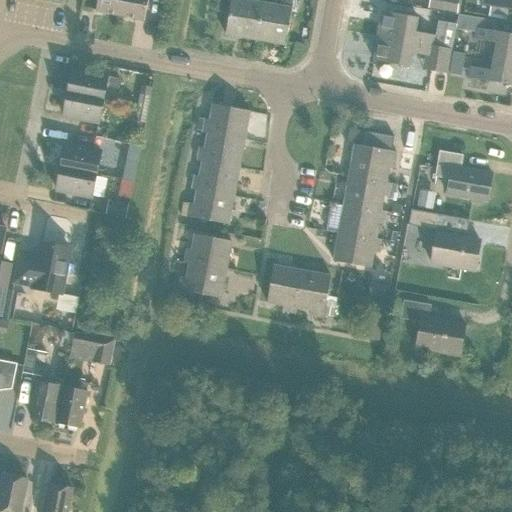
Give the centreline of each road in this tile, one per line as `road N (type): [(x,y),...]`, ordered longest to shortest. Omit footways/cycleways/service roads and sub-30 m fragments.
road 1 (residential): [(282,85),(0,36)]
road 2 (residential): [(511,127),(321,91)]
road 3 (unclassified): [(274,217),(283,171),(275,144),(282,85)]
